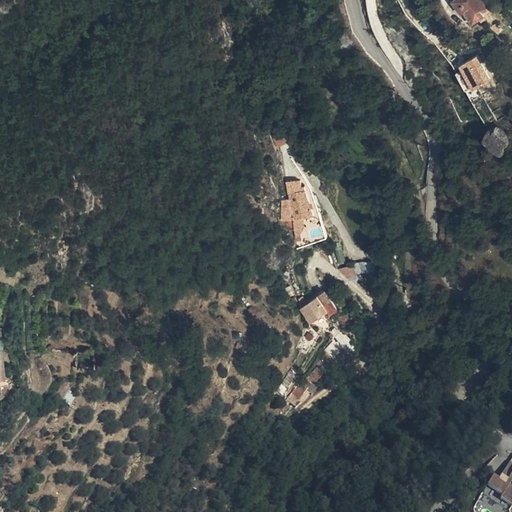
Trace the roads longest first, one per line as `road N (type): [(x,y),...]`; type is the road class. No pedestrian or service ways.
road 1 (residential): [(393,511),(449,451),(489,353),(437,250),(423,111),(377,55),(353,0)]
road 2 (track): [(449,451),(432,360),(438,339),(397,287),(375,313),(370,358),(264,442),(236,472),(221,511)]
road 3 (track): [(288,170),(285,150),(298,155),(353,251),(367,256),(394,242),(397,287)]
